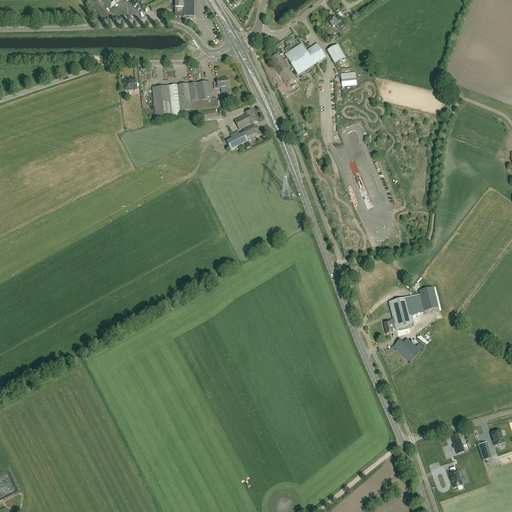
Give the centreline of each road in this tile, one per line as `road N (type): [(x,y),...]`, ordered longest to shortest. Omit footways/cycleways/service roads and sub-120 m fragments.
road 1 (primary): [(402,444),(237,45)]
road 2 (track): [(329,266),(424,246),(447,125)]
road 3 (tertiary): [(0,30),(171,23),(189,30),(206,52)]
road 4 (unclassified): [(0,101),(108,64),(191,62),(206,52)]
road 5 (track): [(0,56),(88,55),(108,64),(94,63)]
